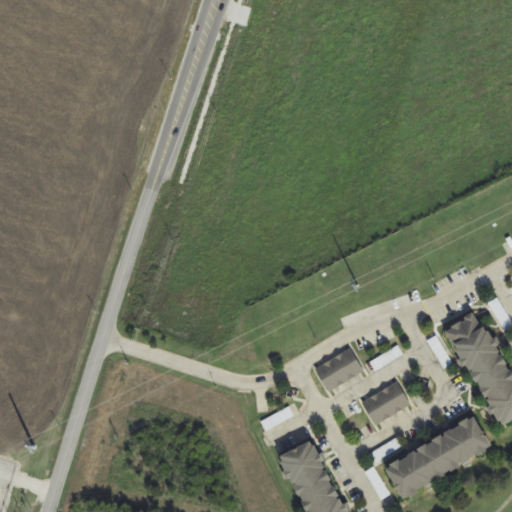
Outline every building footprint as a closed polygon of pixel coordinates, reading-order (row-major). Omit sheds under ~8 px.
[(496,421),(511,411),(511,371),(479,315),(446,335),(496,421)] [(367,365),(373,374),(404,355),(398,346),(367,365)] [(317,368),(329,392),(365,374),(353,350),(317,368)] [(412,405),(398,382),(363,403),(377,426),(412,405)] [(384,467),(403,501),(489,451),(470,417),(384,467)] [(310,511),(355,511),(313,440),(280,460),(310,511)]
